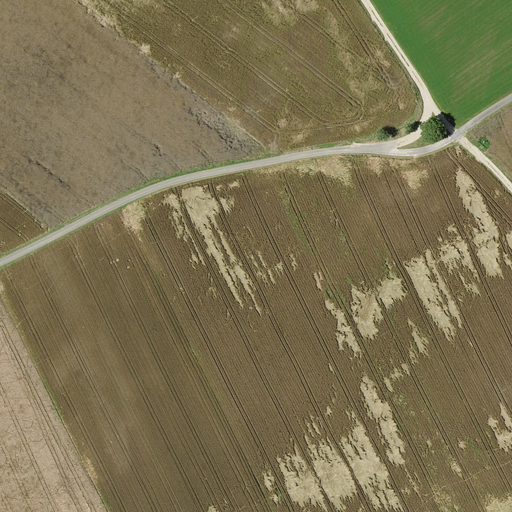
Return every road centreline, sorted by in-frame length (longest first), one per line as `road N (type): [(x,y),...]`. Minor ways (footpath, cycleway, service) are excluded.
road 1 (track): [(460,137),(423,153),(337,151),(221,173)]
road 2 (track): [(0,265),(124,202),(221,173)]
road 3 (track): [(366,0),(460,137)]
